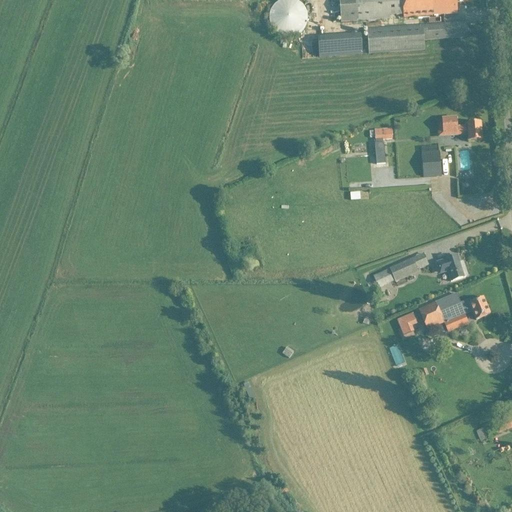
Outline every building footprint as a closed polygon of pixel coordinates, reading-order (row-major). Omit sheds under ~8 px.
[(271,34),(302,37),(306,3),(275,0),(271,34)] [(457,14),(457,4),(472,3),(471,0),(338,0),(341,23),(388,19),(388,17),(403,15),(403,18),(457,14)] [(455,24),(367,31),(368,45),(368,54),(424,50),(424,41),(457,38),(467,38),(465,23),(455,24)] [(363,55),(362,34),(318,36),(319,57),(363,55)] [(482,140),(481,123),(467,124),(467,127),(457,128),(456,118),(442,119),(442,125),(443,134),(452,133),(452,136),(457,136),(468,135),(468,141),(482,140)] [(392,129),(374,131),(375,141),(375,144),(374,144),(376,165),(385,164),(383,143),(382,141),(392,140),(392,129)] [(439,152),(422,154),(423,178),(441,177),(441,169),(439,152)] [(389,269),(373,276),(378,288),(385,285),(385,286),(390,284),(389,283),(394,281),(395,282),(418,272),(417,269),(418,269),(419,269),(428,265),(423,253),(389,268),(389,269)] [(435,264),(438,274),(447,271),(451,282),(468,277),(465,268),(462,269),(458,256),(435,264)] [(470,300),(460,304),(456,295),(418,311),(427,331),(472,311),(476,320),(490,314),(483,298),(471,303),(470,300)] [(414,332),(412,326),(416,324),(412,314),(396,320),(402,336),(414,332)] [(282,354),(289,359),(294,352),(287,347),(282,354)] [(511,415),(485,427),(489,438),(511,429),(511,428),(511,427),(511,415)]
